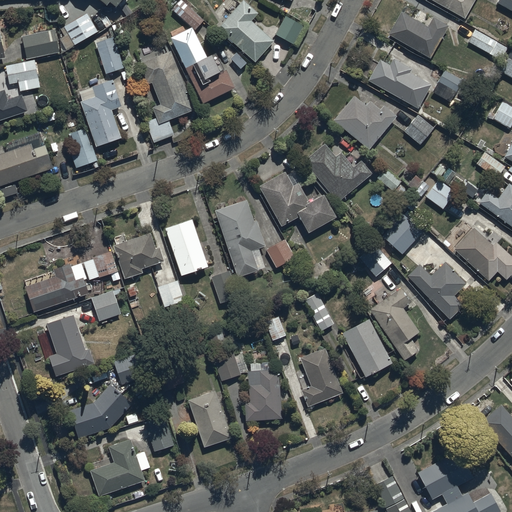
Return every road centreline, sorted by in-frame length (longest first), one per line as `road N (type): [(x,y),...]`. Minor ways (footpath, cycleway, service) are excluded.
road 1 (residential): [(351,0),(294,93),(244,137),(0,226)]
road 2 (residential): [(511,333),(444,393),(366,442),(243,489)]
road 3 (residential): [(0,377),(44,511)]
